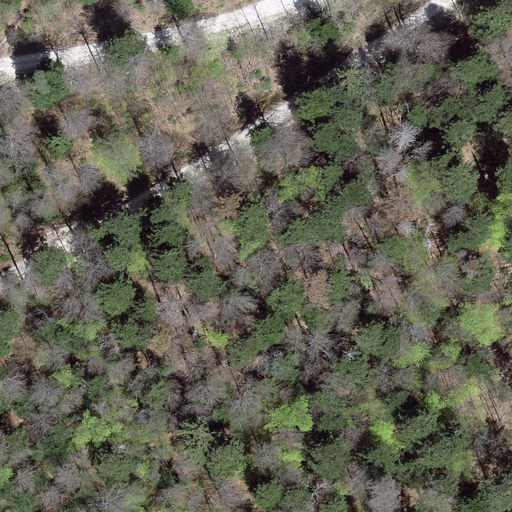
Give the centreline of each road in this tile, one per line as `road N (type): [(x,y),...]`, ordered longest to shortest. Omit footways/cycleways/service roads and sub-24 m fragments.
road 1 (track): [(0,272),(331,81),(430,0)]
road 2 (track): [(300,0),(99,54),(0,63)]
